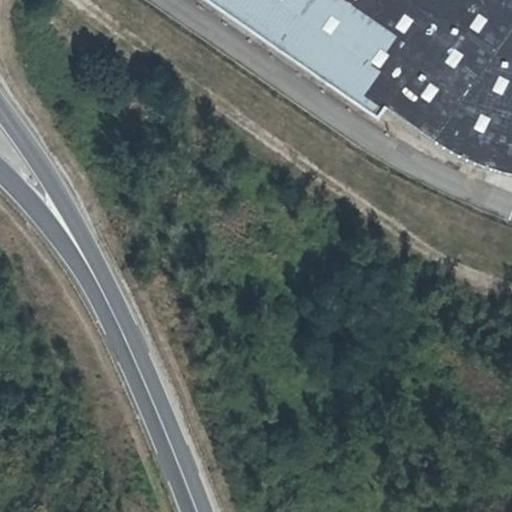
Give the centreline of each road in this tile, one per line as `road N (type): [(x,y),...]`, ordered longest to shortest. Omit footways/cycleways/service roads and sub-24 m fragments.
road 1 (tertiary): [(197,511),(155,403),(56,213)]
road 2 (tertiary): [(56,213),(0,106)]
